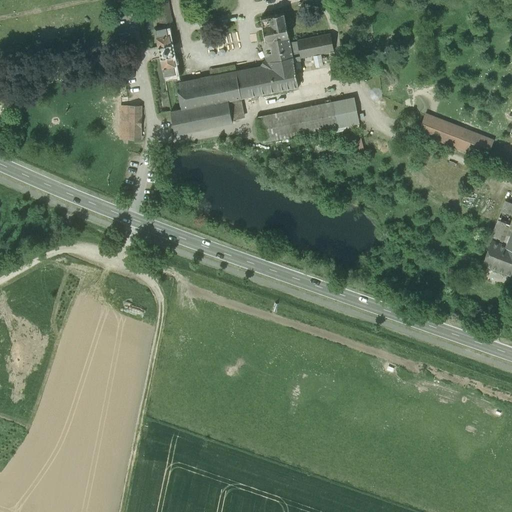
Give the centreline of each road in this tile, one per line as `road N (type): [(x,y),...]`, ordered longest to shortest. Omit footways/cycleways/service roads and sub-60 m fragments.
road 1 (tertiary): [(511,355),(135,221),(0,164)]
road 2 (track): [(120,259),(145,269),(160,291),(121,511)]
road 3 (track): [(131,233),(120,259),(59,248),(0,281)]
road 4 (track): [(511,178),(390,129)]
